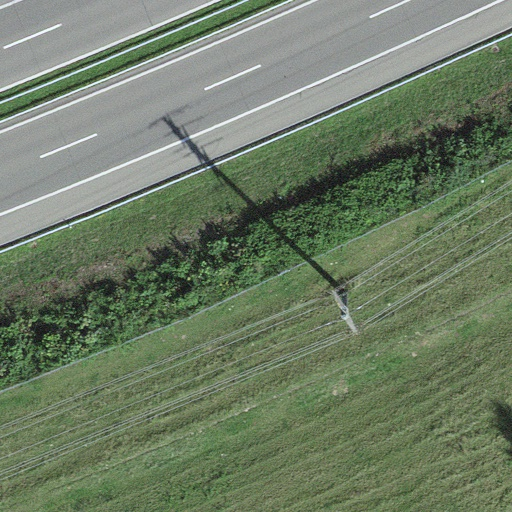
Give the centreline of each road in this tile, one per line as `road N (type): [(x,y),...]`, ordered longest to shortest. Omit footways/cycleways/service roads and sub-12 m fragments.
road 1 (motorway): [(0,176),(415,0)]
road 2 (motorway): [(122,0),(0,50)]
